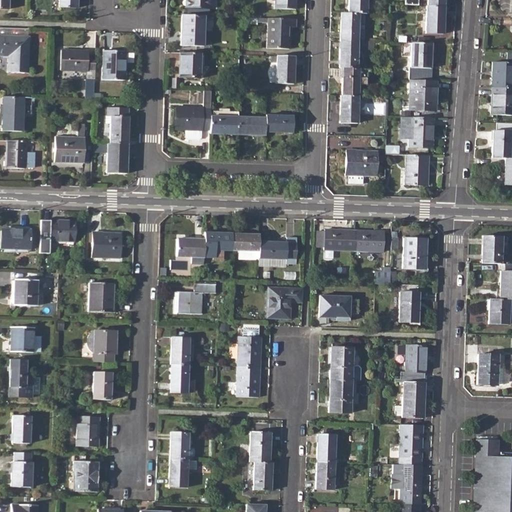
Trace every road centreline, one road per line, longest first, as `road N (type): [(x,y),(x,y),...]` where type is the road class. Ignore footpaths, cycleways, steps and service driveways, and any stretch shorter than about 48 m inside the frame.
road 1 (residential): [(147,200),(131,469)]
road 2 (residential): [(473,0),(455,212)]
road 3 (residential): [(310,206),(317,0)]
road 4 (residential): [(455,212),(448,409)]
road 5 (residential): [(153,19),(147,200)]
road 6 (residential): [(147,200),(310,206)]
road 7 (residential): [(292,351),(292,511)]
road 8 (residential): [(0,195),(147,200)]
road 9 (residential): [(310,206),(455,212)]
